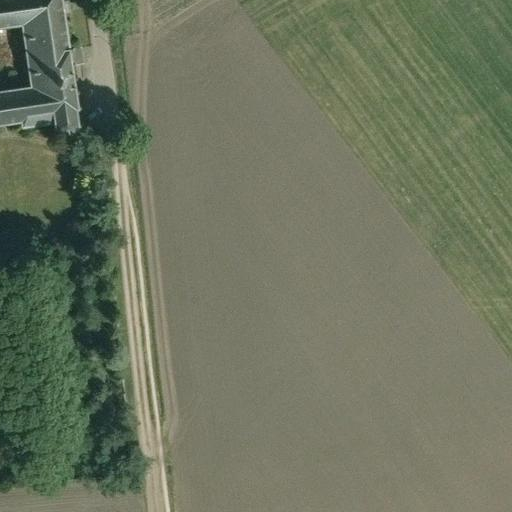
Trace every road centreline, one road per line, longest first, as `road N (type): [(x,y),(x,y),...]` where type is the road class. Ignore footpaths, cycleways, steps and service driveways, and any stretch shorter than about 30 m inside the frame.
road 1 (track): [(156,511),(112,150)]
road 2 (unclassified): [(112,150),(93,0)]
